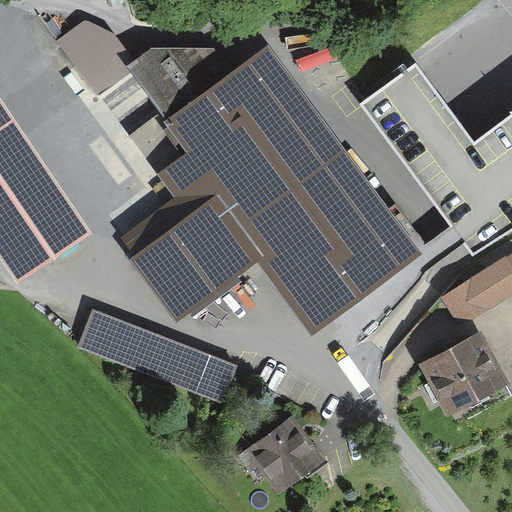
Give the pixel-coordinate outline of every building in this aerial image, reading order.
[(102,96),(139,68),(97,12),(59,40),(102,96)] [(314,336),(426,253),(272,50),(236,77),(220,56),(158,56),(132,74),(190,156),(160,175),(181,203),(126,239),(180,319),(261,264),(314,336)] [(511,227),(511,116),(475,145),(415,66),(360,105),(474,256),(511,227)] [(92,236),(0,98),(0,256),(19,284),(92,236)] [(471,325),(511,298),(511,267),(507,260),(453,296),(471,325)] [(238,364),(94,312),(81,349),(224,401),(238,364)] [(458,422),(501,402),(472,349),(430,368),(458,422)] [(277,503),(328,465),(292,417),(239,457),(246,465),(252,460),(265,477),(261,481),(277,503)]
